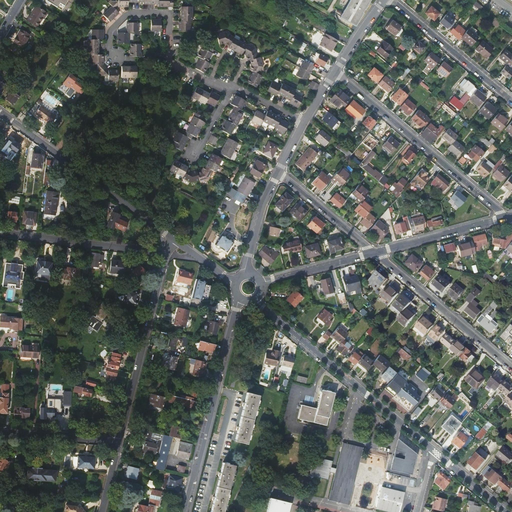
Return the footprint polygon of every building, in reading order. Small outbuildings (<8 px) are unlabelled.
[(45,0),(62,11),(68,0),(45,0)] [(118,5),(127,6),(127,1),(127,0),(111,0),(108,3),(112,6),(114,9),(118,5)] [(348,0),(348,1),(344,9),(341,13),(355,21),(366,2),(366,0),(370,0),(371,1),(371,0),(348,0)] [(475,1),(472,4),(479,9),(481,6),(475,1)] [(102,15),(110,22),(113,18),(118,13),(114,9),(112,6),(102,15)] [(27,20),(35,26),(41,17),(43,18),(47,13),(36,7),(27,20)] [(433,20),(436,16),(438,13),(430,7),(425,13),(433,20)] [(341,13),(344,9),(342,8),(337,17),(352,25),(355,21),(341,13)] [(453,21),(446,14),(439,22),(447,29),(453,21)] [(493,19),(491,22),(497,27),(501,22),(495,17),(493,19)] [(160,27),(160,23),(160,19),(150,19),(150,30),(160,31),(160,27)] [(189,31),(189,21),(180,21),(178,21),(178,31),(189,31)] [(400,28),(391,21),(386,30),(394,36),(400,28)] [(126,23),(126,33),(128,33),(137,33),(137,23),(126,23)] [(337,35),(339,31),(341,28),(334,25),(331,32),(337,35)] [(465,31),(458,25),(454,29),(452,28),(449,32),(458,39),(465,31)] [(14,42),(22,47),(29,35),(21,30),(14,42)] [(91,30),(91,40),(98,40),(103,40),(103,33),(103,30),(91,30)] [(472,34),(467,30),(461,37),(467,43),(469,41),(473,44),(478,38),(474,35),(475,34),(473,33),(472,34)] [(117,32),(117,44),(128,44),(128,33),(126,33),(117,32)] [(223,43),(229,46),(233,38),(234,36),(225,32),(216,35),(219,44),(223,43)] [(330,51),(336,40),(326,34),(319,45),(330,51)] [(239,41),(233,38),(229,46),(228,48),(234,51),(239,41)] [(87,39),(87,47),(98,47),(98,40),(91,40),(87,39)] [(246,45),(239,41),(234,51),(241,54),(242,53),(246,45)] [(298,47),(304,50),(307,43),(300,41),(298,47)] [(385,58),(393,48),(383,41),(380,44),(381,45),(376,51),(385,58)] [(493,49),(482,41),(475,49),(486,57),(493,49)] [(424,48),(418,42),(413,49),(419,54),(424,48)] [(140,52),(140,44),(130,44),(130,56),(135,56),(141,56),(141,52),(140,52)] [(246,55),(247,60),(250,59),(257,57),(255,48),(247,44),(246,45),(242,53),(246,55)] [(202,48),(197,56),(200,58),(207,62),(214,50),(207,46),(205,49),(202,48)] [(499,58),(506,64),(511,57),(511,55),(506,50),(499,58)] [(422,71),(427,75),(437,63),(439,60),(430,53),(424,61),(428,64),(422,71)] [(314,61),(323,66),(327,58),(319,54),(314,61)] [(97,71),(99,73),(105,67),(103,65),(103,59),(103,55),(98,55),(91,55),(91,65),(97,65),(97,71)] [(263,67),(260,56),(257,57),(250,59),(252,65),(249,69),(253,71),(259,74),(263,67)] [(200,58),(194,67),(204,72),(209,63),(207,62),(200,58)] [(304,61),(300,68),(310,73),(314,66),(304,61)] [(445,77),(452,69),(446,64),(447,63),(444,61),(436,70),(445,77)] [(511,72),(505,66),(500,72),(507,79),(511,72)] [(107,81),(117,81),(117,70),(111,70),(107,70),(105,67),(99,73),(102,76),(107,76),(107,81)] [(300,68),(296,76),(301,78),(305,81),(310,73),(300,68)] [(384,74),(378,69),(377,71),(374,68),(368,75),(376,83),(384,74)] [(256,86),(262,76),(259,74),(253,71),(247,81),(256,86)] [(69,73),(62,83),(69,88),(70,86),(75,90),(76,88),(79,90),(84,84),(81,82),(82,81),(77,77),(76,78),(69,73)] [(378,84),(387,92),(391,87),(392,88),(395,85),(385,76),(378,84)] [(281,84),(272,79),(272,81),(267,90),(276,94),(277,93),(281,84)] [(462,87),(472,95),(475,90),(476,89),(467,81),(466,82),(464,80),(461,84),(463,86),(462,87)] [(289,86),(282,82),(281,84),(277,93),(283,96),(289,86)] [(295,90),(289,86),(283,96),(290,100),(294,92),(295,90)] [(191,97),(197,100),(202,91),(196,87),(191,97)] [(407,95),(400,89),(392,98),(399,104),(407,95)] [(5,98),(13,105),(21,95),(18,93),(16,94),(11,90),(5,98)] [(349,99),(339,90),(337,93),(331,101),(338,107),(341,103),(344,106),(349,99)] [(481,96),(475,90),(472,95),(469,99),(478,107),(486,98),(482,95),(481,96)] [(197,100),(204,104),(205,101),(209,94),(202,91),(197,100)] [(219,96),(211,91),(209,94),(205,101),(214,106),(217,102),(219,96)] [(29,101),(27,103),(29,105),(36,95),(34,94),(34,93),(33,92),(30,96),(29,94),(26,98),(29,101)] [(303,97),(294,92),(290,100),(289,102),(293,105),(297,107),(300,102),(303,97)] [(235,94),(231,104),(234,106),(242,109),(246,100),(235,94)] [(449,102),(457,108),(459,109),(464,104),(454,96),(449,102)] [(415,107),(407,99),(400,107),(409,115),(415,107)] [(360,107),(352,101),(346,109),(353,115),(356,112),(357,112),(356,113),(358,115),(362,110),(360,109),(359,109),(359,108),(360,107)] [(457,111),(456,109),(451,105),(450,106),(448,104),(449,104),(446,101),(444,104),(456,114),(458,111),(457,111)] [(496,110),(487,102),(479,111),(488,119),(496,110)] [(40,105),(34,114),(38,117),(39,116),(46,122),(47,121),(50,123),(55,115),(52,112),(52,113),(40,105)] [(241,113),(242,110),(242,109),(234,106),(233,109),(234,110),(228,121),(236,125),(237,125),(243,114),(241,113)] [(270,112),(267,110),(265,115),(262,120),(268,124),(274,114),(270,112)] [(428,118),(418,110),(412,117),(414,119),(413,121),(421,127),(423,124),(428,118)] [(265,115),(256,111),(253,116),(251,121),(259,125),(262,120),(265,115)] [(332,127),(338,120),(336,119),(329,112),(323,120),(332,127)] [(201,120),(202,117),(199,114),(195,113),(190,124),(199,129),(203,122),(201,120)] [(277,115),(274,114),(268,124),(275,128),(280,118),(281,117),(277,115)] [(506,121),(497,114),(490,122),(499,130),(506,121)] [(375,123),(367,116),(362,123),(366,127),(364,130),(367,132),(375,123)] [(289,123),(280,118),(275,128),(275,129),(283,133),(286,128),(289,123)] [(226,120),(221,129),(231,135),(236,125),(228,121),(226,120)] [(424,132),(421,136),(425,140),(430,144),(442,131),(439,129),(438,130),(430,123),(423,131),(424,132)] [(195,137),(199,129),(190,124),(184,135),(187,137),(189,137),(191,139),(192,135),(195,137)] [(442,137),(451,144),(454,140),(458,136),(449,128),(442,137)] [(329,137),(320,130),(314,138),(323,145),(329,137)] [(182,150),(184,146),(182,146),(187,137),(184,135),(177,132),(173,141),(174,142),(176,142),(174,146),(182,150)] [(367,139),(375,146),(381,139),(373,132),(367,139)] [(399,144),(390,136),(382,146),(391,154),(399,144)] [(15,142),(9,138),(4,145),(5,146),(9,149),(15,154),(21,146),(15,142)] [(228,138),(224,146),(234,150),(238,143),(228,138)] [(464,148),(454,140),(451,144),(447,148),(457,156),(464,148)] [(262,152),(267,155),(270,157),(277,146),(268,141),(262,152)] [(352,153),(342,145),(339,149),(349,157),(351,155),(352,153)] [(480,157),(481,158),(485,153),(475,145),(471,149),(472,150),(468,155),(476,161),(480,157)] [(230,158),(234,150),(224,146),(220,153),(230,158)] [(310,148),(303,156),(310,162),(317,154),(310,148)] [(366,165),(375,154),(371,150),(360,163),(358,165),(364,170),(368,173),(378,182),(382,177),(374,170),(373,171),(366,165)] [(408,163),(415,156),(408,150),(405,155),(406,156),(404,159),(408,163)] [(323,156),(329,161),(332,158),(326,152),(323,156)] [(43,155),(32,153),(31,166),(41,167),(43,155)] [(212,153),(209,160),(217,165),(221,158),(212,153)] [(492,176),(501,183),(509,174),(500,166),(503,161),(506,157),(504,154),(503,155),(492,168),(491,170),(494,173),(492,176)] [(360,163),(351,155),(349,157),(353,161),(358,165),(360,163)] [(303,171),(310,162),(303,156),(296,165),(303,171)] [(466,160),(462,156),(458,161),(462,164),(466,160)] [(169,170),(175,173),(181,164),(174,160),(169,170)] [(209,160),(205,167),(212,171),(214,171),(217,165),(209,160)] [(249,172),(257,177),(262,168),(264,169),(266,165),(256,160),(249,172)] [(353,170),(354,171),(357,166),(358,165),(353,161),(349,165),(354,169),(353,170)] [(476,169),(485,177),(491,170),(492,168),(483,161),(476,169)] [(175,173),(182,177),(187,168),(187,167),(181,164),(175,173)] [(360,176),(364,170),(358,165),(357,166),(354,171),(360,176)] [(207,179),(212,171),(205,167),(204,166),(201,170),(197,172),(199,180),(200,182),(207,179)] [(191,182),(199,180),(197,172),(196,170),(192,171),(187,168),(182,177),(191,182)] [(337,180),(342,185),(350,176),(340,168),(331,179),(335,183),(337,180)] [(428,173),(422,168),(410,182),(413,185),(415,185),(416,183),(421,187),(429,178),(425,176),(428,173)] [(316,185),(322,189),(330,180),(320,172),(312,182),(315,185),(316,185)] [(387,179),(383,175),(382,177),(378,182),(382,186),(387,179)] [(441,185),(439,187),(443,190),(449,184),(438,175),(434,179),(436,181),(441,185)] [(503,185),(511,193),(511,178),(510,177),(503,185)] [(245,178),(237,191),(246,196),(254,183),(245,178)] [(407,182),(401,178),(396,183),(394,182),(392,185),(396,188),(392,193),(397,197),(403,189),(402,188),(407,182)] [(355,199),(359,203),(362,200),(369,192),(359,184),(351,193),(357,197),(355,199)] [(47,191),(44,214),(55,215),(58,193),(47,191)] [(345,200),(336,193),(330,200),(339,207),(345,200)] [(292,199),(286,194),(276,206),(282,211),(292,199)] [(471,201),(464,197),(456,211),(463,215),(471,201)] [(107,201),(103,200),(101,216),(108,217),(110,201),(107,201)] [(354,210),(357,213),(358,212),(364,217),(368,213),(372,208),(362,200),(359,203),(354,210)] [(291,214),(296,217),(298,220),(305,212),(296,204),(289,212),(291,214)] [(387,221),(391,219),(388,208),(381,216),(387,221)] [(8,212),(5,212),(4,220),(7,220),(7,221),(16,222),(17,212),(8,211),(8,212)] [(113,228),(114,226),(117,218),(119,214),(113,211),(107,225),(113,228)] [(24,212),(22,224),(34,225),(36,213),(24,212)] [(375,219),(368,213),(364,217),(363,218),(360,222),(367,228),(375,219)] [(423,226),(425,225),(423,215),(412,219),(414,224),(410,225),(411,229),(412,232),(424,229),(424,227),(423,226)] [(323,224),(315,217),(308,226),(316,233),(323,224)] [(432,220),(427,221),(429,227),(443,223),(442,219),(440,220),(439,217),(432,219),(432,220)] [(117,218),(114,226),(124,230),(127,223),(117,218)] [(381,238),(388,230),(388,229),(378,220),(370,229),(381,238)] [(397,233),(411,229),(410,225),(409,220),(394,225),(397,233)] [(280,228),(270,226),(267,234),(278,236),(280,228)] [(389,230),(388,230),(381,238),(370,229),(369,231),(381,240),(389,230)] [(492,246),(505,248),(511,239),(511,229),(505,238),(505,240),(493,238),(492,246)] [(234,244),(222,235),(215,245),(216,245),(215,246),(216,248),(218,250),(221,250),(221,249),(223,250),(224,249),(228,252),(234,244)] [(485,235),(473,238),(476,248),(487,245),(485,235)] [(334,251),(339,249),(339,248),(342,246),(340,238),(327,242),(330,253),(334,252),(334,251)] [(301,249),(299,240),(286,244),(287,247),(281,248),(283,252),(288,251),(288,252),(292,250),(293,252),(301,249)] [(460,256),(475,253),(472,241),(457,245),(460,256)] [(305,247),(307,254),(308,257),(320,254),(317,244),(305,247)] [(454,244),(445,246),(447,252),(455,250),(454,244)] [(259,253),(262,256),(263,254),(270,259),(268,260),(272,263),(278,255),(275,252),(274,254),(265,246),(259,253)] [(91,253),(90,266),(98,267),(98,263),(102,264),(103,256),(99,255),(99,254),(91,253)] [(422,263),(412,255),(406,263),(415,271),(422,263)] [(110,272),(123,274),(124,262),(111,260),(110,272)] [(46,262),(47,261),(42,261),(37,261),(35,273),(50,275),(51,263),(46,262)] [(10,265),(5,265),(2,286),(7,287),(8,283),(15,284),(14,287),(19,288),(20,279),(22,280),(23,272),(22,271),(22,267),(17,266),(17,265),(10,265)] [(60,266),(59,277),(71,278),(78,279),(79,269),(72,268),(72,267),(71,265),(68,265),(67,266),(67,267),(60,266)] [(142,276),(146,273),(142,268),(139,265),(134,270),(131,266),(126,271),(132,277),(134,275),(138,280),(142,276)] [(434,272),(425,265),(419,273),(427,280),(434,272)] [(193,273),(179,270),(176,281),(190,284),(193,273)] [(386,280),(377,272),(369,281),(378,289),(386,280)] [(451,284),(441,275),(433,284),(444,293),(451,284)] [(360,287),(357,277),(348,279),(347,277),(342,278),(346,291),(354,289),(360,287)] [(328,279),(320,281),(323,291),(331,289),(328,279)] [(464,291),(456,284),(448,293),(457,300),(464,291)] [(379,297),(389,305),(398,294),(394,291),(395,290),(389,285),(379,297)] [(216,290),(206,287),(203,297),(213,300),(216,290)] [(472,302),(474,299),(478,295),(480,292),(481,291),(477,288),(468,298),(472,302)] [(125,294),(123,302),(136,305),(137,301),(136,301),(138,292),(125,290),(124,294),(125,294)] [(287,297),(296,305),(302,298),(293,290),(287,297)] [(408,298),(407,299),(406,300),(401,297),(394,305),(403,313),(412,303),(412,302),(408,298)] [(479,303),(474,299),(472,302),(468,298),(467,300),(471,303),(476,306),(479,303)] [(92,315),(87,324),(97,330),(103,322),(99,319),(101,317),(103,318),(109,308),(100,303),(94,313),(97,314),(95,317),(92,315)] [(416,306),(412,303),(403,313),(398,319),(406,326),(413,319),(409,315),(416,306)] [(482,311),(476,306),(471,303),(465,310),(475,318),(482,311)] [(179,307),(175,323),(185,326),(189,310),(179,307)] [(325,308),(318,317),(328,326),(331,322),(329,320),(332,316),(326,310),(327,309),(325,308)] [(488,308),(477,321),(492,333),(497,327),(485,317),(491,310),(488,308)] [(0,325),(7,326),(7,328),(21,330),(22,320),(15,318),(15,317),(1,315),(0,319),(0,325)] [(434,325),(424,317),(416,326),(426,334),(434,325)] [(210,320),(207,332),(216,335),(219,323),(210,320)] [(511,323),(511,324),(503,334),(510,339),(511,336),(511,323)] [(335,330),(331,335),(337,339),(336,340),(340,343),(343,340),(348,334),(339,326),(335,330)] [(400,331),(394,326),(391,329),(397,334),(400,331)] [(441,329),(437,326),(429,335),(437,341),(442,334),(439,331),(440,330),(441,329)] [(375,331),(370,327),(366,332),(371,336),(375,331)] [(327,340),(332,333),(328,330),(323,336),(327,340)] [(441,341),(450,349),(451,348),(457,342),(447,334),(441,341)] [(170,337),(168,345),(176,347),(178,339),(170,337)] [(347,353),(348,353),(353,348),(343,340),(340,343),(338,345),(339,346),(336,349),(344,356),(347,353)] [(216,346),(221,348),(221,346),(200,341),(199,344),(198,349),(204,351),(204,349),(211,352),(213,348),(215,349),(216,346)] [(451,348),(461,356),(467,349),(457,341),(457,342),(451,348)] [(21,345),(20,356),(38,357),(39,343),(32,343),(32,346),(21,345)] [(408,359),(410,356),(401,349),(396,355),(398,357),(401,354),(400,353),(401,352),(404,354),(404,355),(408,359)] [(470,358),(473,360),(477,356),(468,349),(463,355),(466,358),(467,357),(469,359),(470,358)] [(348,359),(355,364),(363,354),(360,351),(357,355),(354,352),(348,359)] [(107,362),(106,366),(117,369),(120,355),(112,352),(110,360),(109,360),(108,362),(107,362)] [(264,363),(277,367),(280,353),(275,352),(273,352),(271,354),(266,352),(264,363)] [(163,361),(162,366),(176,370),(178,363),(177,362),(178,357),(168,354),(165,356),(164,361),(163,361)] [(373,362),(363,354),(355,364),(354,365),(363,373),(372,363),(373,362)] [(390,362),(380,354),(373,362),(372,363),(382,371),(390,362)] [(281,365),(292,367),(294,357),(284,355),(281,365)] [(207,362),(196,360),(193,375),(203,377),(207,362)] [(114,380),(117,369),(106,366),(105,371),(106,372),(105,374),(107,374),(106,378),(114,380)] [(381,377),(388,383),(396,374),(389,368),(381,377)] [(429,377),(421,370),(416,376),(424,382),(429,377)] [(484,380),(479,375),(480,374),(474,370),(466,379),(477,389),(484,380)] [(384,388),(393,396),(404,384),(406,381),(396,374),(388,383),(384,388)] [(499,377),(495,374),(490,380),(499,388),(500,388),(504,383),(498,378),(499,377)] [(509,384),(505,381),(504,383),(500,388),(509,396),(511,393),(511,392),(511,388),(509,385),(509,384)] [(201,385),(197,401),(206,404),(209,393),(211,384),(205,383),(201,385)] [(407,386),(404,384),(393,396),(392,398),(408,412),(419,398),(416,395),(415,393),(417,389),(409,383),(407,386)] [(2,392),(8,393),(9,385),(1,384),(1,392),(2,392)] [(89,389),(90,385),(83,384),(82,387),(75,386),(74,391),(85,394),(85,395),(90,396),(92,390),(89,389)] [(444,393),(436,387),(430,394),(437,400),(444,393)] [(300,404),(297,418),(326,425),(334,392),(321,389),(317,408),(300,404)] [(161,413),(166,393),(153,390),(150,404),(154,405),(153,411),(161,413)] [(72,406),(72,391),(63,391),(63,406),(72,406)] [(8,393),(2,392),(2,397),(0,396),(0,412),(7,412),(8,393)] [(260,395),(248,392),(236,440),(248,443),(260,395)] [(462,392),(457,395),(459,397),(467,403),(468,405),(471,401),(462,392)] [(442,402),(449,408),(455,401),(459,397),(457,395),(455,394),(452,398),(448,395),(447,396),(445,394),(440,400),(442,402)] [(184,402),(185,398),(174,396),(171,395),(170,401),(179,404),(179,401),(184,402)] [(467,403),(459,397),(455,401),(456,402),(452,406),(459,412),(467,403)] [(40,418),(46,418),(46,416),(48,416),(60,417),(60,408),(51,407),(51,403),(44,403),(44,407),(40,407),(40,418)] [(421,409),(418,406),(413,412),(416,415),(421,409)] [(13,416),(24,417),(24,416),(28,416),(29,408),(20,407),(20,410),(14,409),(13,416)] [(446,430),(451,435),(461,423),(450,414),(443,422),(448,427),(446,430)] [(479,438),(486,431),(482,428),(476,435),(479,438)] [(151,437),(162,440),(164,434),(161,434),(152,431),(151,437)] [(451,441),(459,447),(466,438),(459,432),(451,441)] [(163,470),(172,437),(170,436),(164,434),(162,440),(155,468),(163,470)] [(144,445),(143,451),(155,454),(158,444),(153,443),(153,442),(142,439),(141,445),(144,445)] [(189,459),(193,442),(184,440),(181,439),(176,456),(189,459)] [(416,454),(398,439),(396,447),(406,450),(406,452),(409,453),(411,453),(412,452),(416,455),(416,454)] [(315,458),(311,474),(314,474),(313,477),(328,481),(330,473),(336,475),(330,499),(349,504),(363,449),(343,444),(337,470),(331,469),(333,463),(315,458)] [(416,455),(412,452),(411,453),(409,453),(406,452),(406,450),(396,447),(392,462),(394,462),(394,464),(392,463),(391,468),(411,473),(416,455)] [(510,453),(503,447),(497,455),(503,460),(503,459),(504,460),(507,456),(510,453)] [(485,460),(477,453),(469,462),(478,469),(485,460)] [(71,471),(88,472),(89,468),(94,469),(95,457),(77,455),(73,455),(71,471)] [(0,469),(5,472),(8,462),(6,461),(6,459),(0,457),(0,469)] [(223,511),(235,465),(223,462),(211,511),(223,511)] [(128,465),(126,476),(136,479),(139,468),(128,465)] [(482,473),(488,478),(498,467),(497,466),(493,469),(489,465),(482,473)] [(55,482),(57,470),(42,469),(42,468),(32,467),(32,468),(27,468),(26,480),(55,482)] [(504,475),(498,470),(499,468),(498,467),(488,478),(496,484),(498,482),(500,483),(502,481),(500,480),(504,475)] [(443,482),(446,485),(450,481),(439,471),(436,475),(438,477),(434,483),(439,487),(443,482)] [(170,476),(167,489),(179,492),(180,487),(179,487),(181,478),(170,476)] [(506,489),(509,492),(511,488),(511,486),(504,479),(502,481),(500,483),(500,484),(503,487),(502,488),(505,490),(506,489)] [(382,487),(376,509),(388,511),(398,511),(403,493),(382,487)] [(158,506),(162,493),(152,491),(148,504),(154,505),(155,505),(158,506)] [(433,504),(432,509),(445,511),(447,499),(436,497),(434,505),(433,504)] [(288,511),(291,502),(273,498),(269,511),(288,511)] [(469,501),(468,504),(470,505),(468,511),(478,511),(480,507),(473,505),(473,502),(469,501)]
